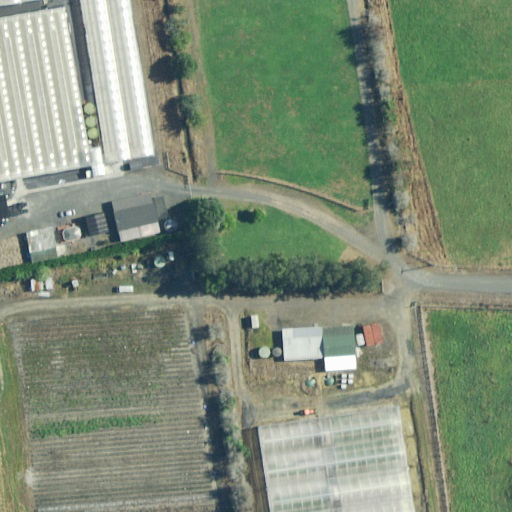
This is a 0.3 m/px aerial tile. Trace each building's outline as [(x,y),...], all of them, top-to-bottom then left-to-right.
[(101,138),(105,166),(156,158),(130,0),(78,0),(94,96),(101,138)] [(79,99),(63,8),(0,19),(0,181),(100,164),(97,146),(87,148),(79,99)] [(159,233),(149,194),(110,203),(119,242),(159,233)] [(66,256),(60,226),(24,233),(30,263),(66,256)] [(50,289),(49,278),(28,281),(29,291),(50,289)] [(353,356),(352,334),(281,338),(283,360),(353,356)]
